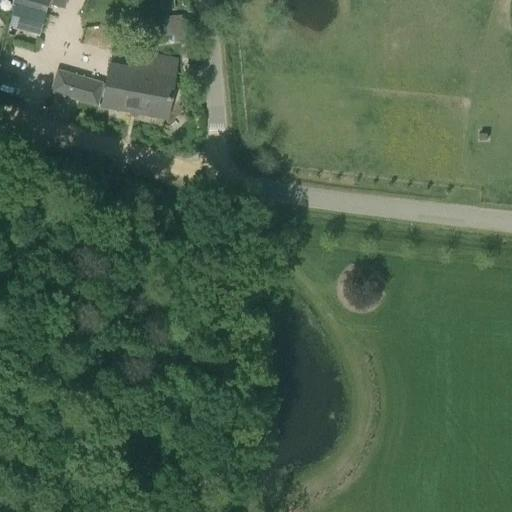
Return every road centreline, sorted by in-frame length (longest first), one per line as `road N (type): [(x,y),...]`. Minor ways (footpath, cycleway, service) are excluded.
road 1 (track): [(219,180),(229,284),(226,406),(218,456),(189,511)]
road 2 (tertiary): [(511,225),(219,180)]
road 3 (tertiary): [(219,180),(21,117)]
road 4 (unclassified): [(219,180),(203,0)]
